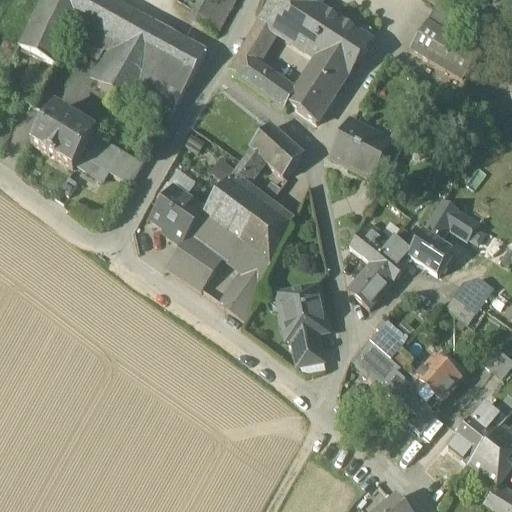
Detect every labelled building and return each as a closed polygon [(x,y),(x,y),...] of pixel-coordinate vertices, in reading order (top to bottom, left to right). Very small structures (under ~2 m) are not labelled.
[(86,7),(71,0),(45,0),(0,92),(35,110),(76,27),(86,7)] [(110,4),(102,0),(89,0),(86,7),(76,27),(93,36),(110,4)] [(232,0),(208,0),(194,27),(216,38),(236,2),(232,0)] [(323,0),(274,0),(260,23),(276,33),(296,45),(318,9),(323,0)] [(452,0),(423,0),(437,7),(448,14),(449,6),(452,0)] [(166,34),(110,4),(93,36),(119,50),(99,88),(127,106),(166,34)] [(448,14),(437,7),(427,24),(428,24),(427,25),(461,44),(471,27),(448,14)] [(372,44),(318,9),(296,45),(319,60),(348,78),(349,78),(372,44)] [(295,94),(255,66),(276,33),(260,23),(230,73),(284,111),(295,94)] [(461,44),(427,25),(428,24),(427,24),(426,25),(419,38),(418,37),(418,38),(418,39),(411,50),(410,52),(411,53),(412,52),(427,62),(428,63),(428,62),(444,72),(445,73),(445,72),(461,82),(460,82),(462,83),(463,81),(478,55),(461,44)] [(206,57),(166,34),(127,106),(166,128),(206,57)] [(348,78),(319,60),(295,94),(284,111),(288,113),(291,108),(317,125),(348,78)] [(476,130),(434,107),(423,129),(432,134),(430,138),(453,150),(454,147),(464,152),(476,130)] [(155,136),(114,112),(103,131),(144,155),(155,136)] [(92,138),(54,114),(33,147),(71,171),(79,159),(92,138)] [(511,116),(508,115),(500,135),(511,139),(511,116)] [(387,145),(350,126),(330,163),(369,185),(372,180),(389,146),(387,145)] [(303,161),(270,131),(251,153),(253,154),(263,164),(283,183),(303,161)] [(389,146),(372,180),(382,186),(405,144),(391,137),(387,145),(389,146)] [(144,171),(92,138),(79,159),(131,191),(144,171)] [(253,154),(231,182),(242,191),(263,164),(253,154)] [(207,215),(203,221),(241,249),(268,212),(259,204),(242,191),(231,182),(230,183),(224,192),(207,215)] [(281,192),(272,185),(259,204),(268,212),(281,192)] [(179,206),(166,197),(147,225),(163,236),(166,232),(174,237),(183,224),(194,232),(203,221),(207,215),(184,200),(179,206)] [(441,207),(422,238),(436,246),(444,232),(448,234),(458,217),(441,207)] [(268,212),(241,249),(271,271),(290,229),(268,212)] [(477,229),(458,217),(448,234),(467,245),(477,229)] [(241,249),(203,221),(194,232),(180,253),(167,272),(200,295),(222,263),(240,276),(217,307),(244,327),(271,271),(241,249)] [(194,232),(183,224),(174,237),(169,244),(180,253),(194,232)] [(392,244),(368,227),(361,238),(360,238),(349,253),(371,269),(372,268),(385,253),(392,244)] [(511,264),(511,248),(478,227),(477,229),(467,245),(481,255),(507,271),(511,264)] [(392,244),(385,253),(405,271),(410,265),(407,263),(417,246),(401,234),(392,244)] [(417,246),(407,263),(410,265),(436,281),(452,256),(436,246),(422,238),(417,246)] [(405,271),(385,253),(372,268),(392,286),(405,271)] [(392,286),(372,268),(371,269),(348,296),(368,313),(392,286)] [(490,292),(479,285),(472,297),(483,303),(490,292)] [(461,290),(453,304),(475,317),(483,303),(472,297),(461,290)] [(316,292),(285,299),(288,315),(280,317),(286,344),(291,343),(318,338),(320,337),(323,335),(325,331),(326,327),(324,323),(322,320),(320,311),(322,308),(319,294),(316,292)] [(475,317),(453,304),(447,314),(468,330),(475,317)] [(400,353),(380,336),(371,347),(390,364),(400,353)] [(318,338),(291,343),(297,372),(323,367),(318,338)] [(369,348),(355,369),(366,379),(380,359),(369,348)] [(494,352),(480,368),(489,376),(504,359),(494,352)] [(380,359),(366,379),(381,394),(398,374),(380,359)] [(511,366),(504,359),(489,376),(500,385),(511,371),(511,366)] [(461,383),(435,360),(414,385),(426,395),(440,407),(461,383)] [(408,383),(398,374),(381,394),(404,414),(407,417),(417,406),(426,395),(414,385),(411,388),(408,383)] [(440,407),(426,395),(417,406),(432,418),(440,408),(440,407)] [(501,410),(490,401),(480,414),(481,415),(483,412),(488,416),(486,419),(492,424),(497,419),(505,426),(511,417),(511,405),(507,402),(501,410)] [(432,418),(417,406),(407,417),(413,422),(407,429),(419,439),(435,421),(432,418)] [(488,416),(483,412),(481,415),(480,414),(448,453),(469,470),(501,431),(505,426),(497,419),(492,424),(486,419),(488,416)] [(407,417),(404,414),(398,420),(407,429),(413,422),(407,417)] [(501,431),(469,470),(495,491),(498,493),(510,473),(498,465),(506,454),(510,457),(511,453),(511,439),(509,437),(501,431)] [(511,511),(511,502),(498,493),(495,491),(484,508),(491,511),(511,511)] [(403,511),(397,503),(384,511),(381,508),(376,511),(403,511)]
